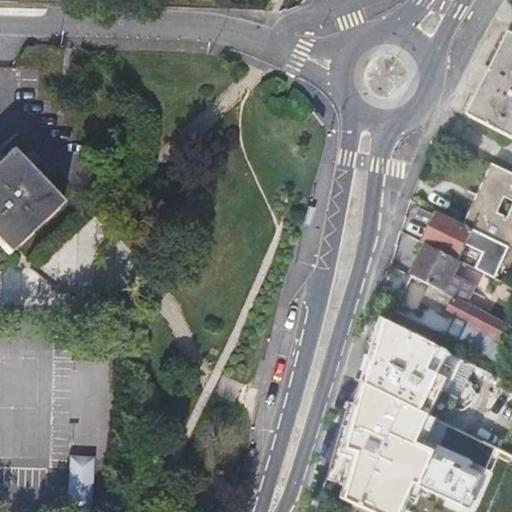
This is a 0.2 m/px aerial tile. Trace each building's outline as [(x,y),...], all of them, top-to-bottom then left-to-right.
[(511,36),(511,37),(471,119),(511,138),(511,36)] [(0,160),(0,245),(9,255),(62,203),(11,150),(0,160)] [(511,172),(495,165),(468,224),(477,228),(509,244),(511,245),(511,172)] [(431,245),(462,260),(477,228),(468,224),(443,211),(427,243),(431,245)] [(415,276),(448,292),(450,289),(470,299),(477,285),(457,274),(464,261),(462,260),(431,245),(415,276)] [(464,344),(492,358),(507,366),(511,356),(511,324),(457,297),(448,292),(415,276),(397,310),(464,344)] [(385,319),(366,383),(414,408),(444,349),(385,319)] [(392,412),(398,399),(376,388),(369,401),(392,412)] [(368,444),(373,433),(358,427),(353,437),(368,444)] [(72,454),(70,502),(95,503),(96,454),(72,454)] [(479,488),(489,468),(461,455),(451,476),(479,488)] [(358,489),(354,499),(380,511),(390,488),(354,471),(348,484),(358,489)] [(506,501),(511,488),(511,478),(500,474),(491,493),(506,501)] [(368,511),(379,511),(380,511),(354,499),(352,504),(364,510),(368,511)]
